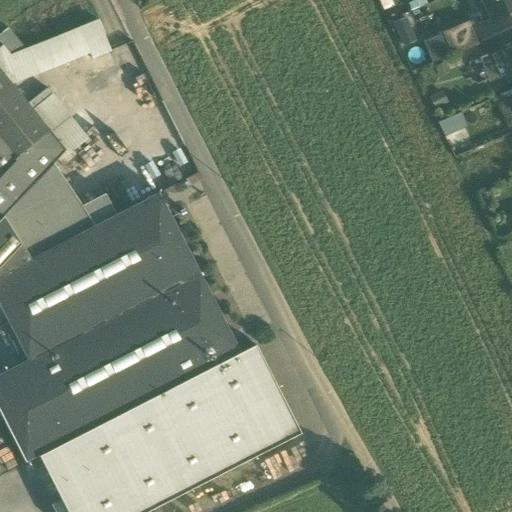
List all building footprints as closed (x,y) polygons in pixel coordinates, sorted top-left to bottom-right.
[(511,12),(511,0),(481,0),(491,22),(511,12)] [(406,18),(393,23),(403,47),(416,42),(406,18)] [(0,48),(0,70),(11,84),(88,54),(90,59),(111,51),(100,22),(26,51),(11,57),(3,46),(0,48)] [(443,34),(452,56),(478,45),(468,23),(443,34)] [(0,42),(3,46),(11,57),(26,51),(8,29),(0,35),(0,42)] [(452,56),(443,34),(423,43),(433,65),(452,56)] [(511,73),(511,47),(502,51),(511,73)] [(501,48),(483,56),(492,78),(497,80),(511,74),(511,73),(502,51),(501,48)] [(0,219),(53,164),(65,151),(32,111),(11,84),(0,70),(0,219)] [(443,91),(429,98),(435,110),(449,104),(443,91)] [(32,111),(65,151),(68,156),(89,139),(53,95),(32,111)] [(461,113),(438,123),(445,137),(466,128),(461,113)] [(0,274),(95,226),(82,207),(53,164),(0,219),(0,274)] [(27,359),(28,361),(200,274),(159,194),(138,204),(116,216),(95,226),(0,274),(0,306),(8,323),(0,327),(0,332),(16,364),(27,359)] [(82,207),(95,226),(116,216),(105,195),(82,207)] [(240,353),(200,274),(28,361),(0,374),(0,412),(26,463),(39,456),(240,353)] [(241,354),(240,353),(39,456),(62,500),(67,511),(148,511),(301,434),(256,346),(241,354)] [(67,511),(62,500),(51,505),(54,511),(67,511)]
